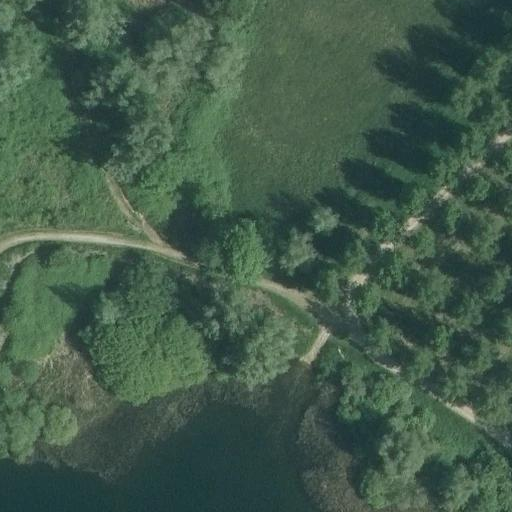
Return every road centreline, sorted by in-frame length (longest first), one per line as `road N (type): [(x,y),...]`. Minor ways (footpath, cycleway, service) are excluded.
road 1 (track): [(511,130),(364,274),(349,315),(362,346),(511,457)]
road 2 (track): [(350,327),(259,285),(150,250),(30,238),(0,244)]
